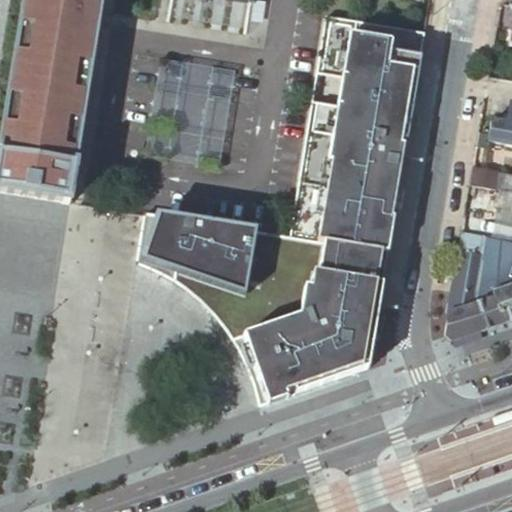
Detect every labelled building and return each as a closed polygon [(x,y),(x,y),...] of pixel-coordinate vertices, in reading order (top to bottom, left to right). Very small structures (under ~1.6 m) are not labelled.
[(189,0),(249,9),(250,0),(21,0),(0,135),(0,191),(72,204),(105,0),(189,0)] [(425,35),(325,20),(288,240),(144,217),(136,267),(160,276),(187,293),(213,315),(233,341),(244,359),(248,369),(256,388),(261,408),(368,371),(425,35)] [(489,121),(485,142),(511,147),(511,104),(507,104),(505,124),(489,121)] [(496,171),(470,167),(467,186),(493,191),(496,171)] [(449,342),(480,331),(481,303),(493,298),(490,291),(494,290),(494,286),(489,276),(476,282),(484,237),(459,233),(441,336),(449,342)] [(494,286),(494,290),(501,288),(500,274),(511,272),(511,245),(497,243),(494,286)] [(480,331),(511,319),(511,272),(500,274),(501,288),(494,290),(490,291),(493,298),(481,303),(480,331)]
